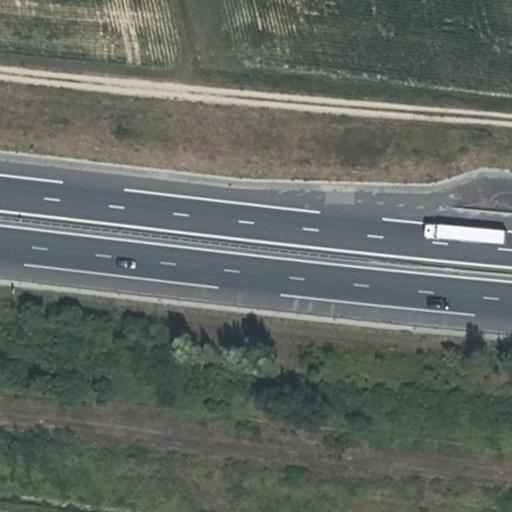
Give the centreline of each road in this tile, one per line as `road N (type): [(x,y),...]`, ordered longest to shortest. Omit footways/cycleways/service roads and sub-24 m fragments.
road 1 (motorway): [(0,242),(511,301)]
road 2 (motorway): [(511,249),(0,192)]
